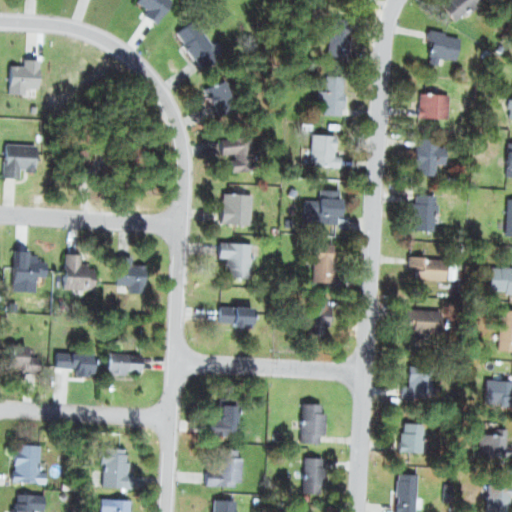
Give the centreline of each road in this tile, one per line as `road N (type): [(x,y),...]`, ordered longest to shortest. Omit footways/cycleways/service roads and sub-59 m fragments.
road 1 (residential): [(165,511),(184,140),(150,71),(113,40),(70,22),(0,14)]
road 2 (residential): [(393,0),(384,29),(357,511)]
road 3 (residential): [(175,359),(365,371)]
road 4 (residential): [(0,218),(181,229)]
road 5 (residential): [(0,409),(171,421)]
